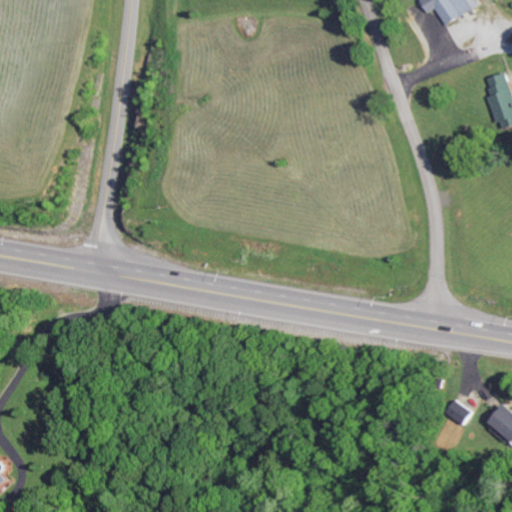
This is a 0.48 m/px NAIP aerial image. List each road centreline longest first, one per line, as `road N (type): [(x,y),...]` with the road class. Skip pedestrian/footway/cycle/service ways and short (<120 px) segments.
road 1 (primary): [(511,342),(0,257)]
road 2 (residential): [(365,0),(423,170),(433,221),(435,329)]
road 3 (tertiary): [(127,0),(89,272)]
